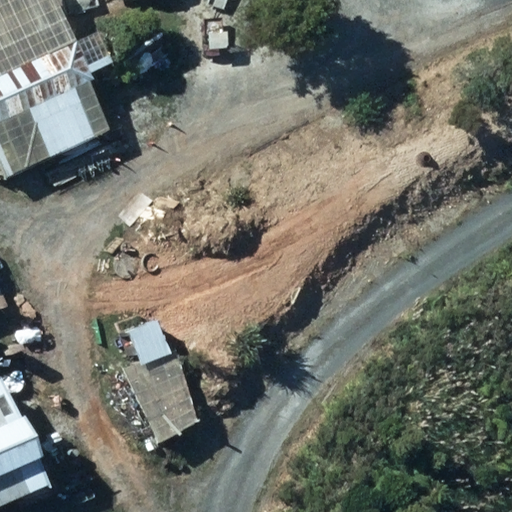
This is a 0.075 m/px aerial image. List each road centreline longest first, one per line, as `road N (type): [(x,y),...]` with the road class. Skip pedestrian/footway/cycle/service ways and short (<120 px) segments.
road 1 (track): [(151,511),(84,404),(65,349),(60,303),(69,256),(86,224),(118,188),(200,145),(511,12)]
road 2 (track): [(511,211),(305,371),(268,425),(228,511)]
road 3 (track): [(200,145),(281,88),(324,40),(336,0)]
